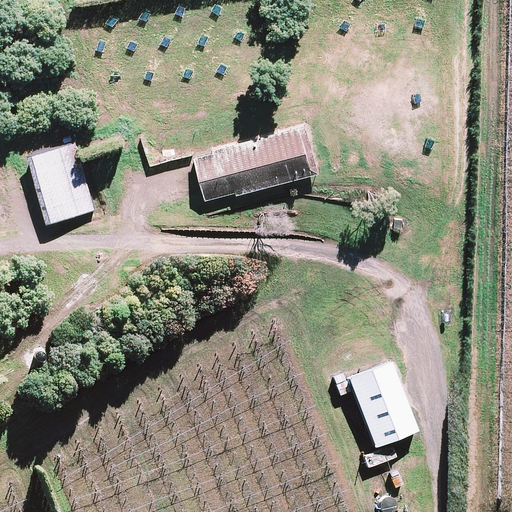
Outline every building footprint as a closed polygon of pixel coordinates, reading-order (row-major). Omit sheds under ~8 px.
[(318,173),(306,125),(193,155),(205,201),(235,193),(235,195),(318,173)] [(80,159),(74,141),(31,153),(51,223),(94,210),(80,159)] [(416,433),(389,362),(347,379),(374,449),(416,433)] [(349,393),(345,383),(335,386),(339,397),(349,393)] [(395,458),(390,447),(363,458),(367,469),(395,458)] [(388,498),(384,499),(381,500),(379,503),(378,507),(379,511),(380,511),(393,511),(395,510),(395,506),(394,503),(392,500),(388,498)]
